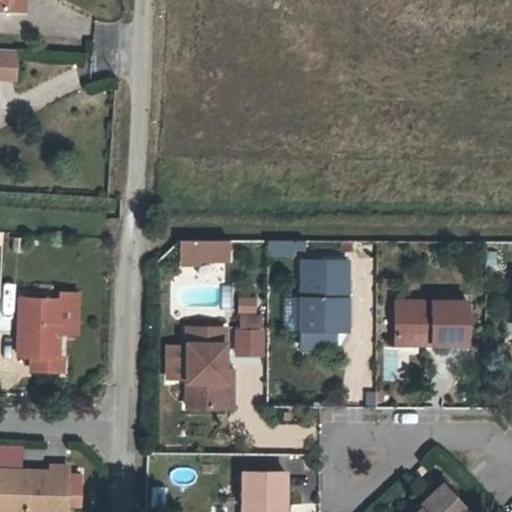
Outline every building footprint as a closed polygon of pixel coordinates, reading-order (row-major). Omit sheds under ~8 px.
[(0,0),(0,8),(22,10),(21,0),(0,0)] [(0,77),(21,79),(23,51),(0,48),(0,77)] [(198,239),(178,238),(178,258),(198,258),(198,239)] [(198,258),(228,259),(228,239),(198,239),(198,258)] [(290,252),(290,247),(290,239),(266,239),(266,252),(290,252)] [(301,259),(301,296),(305,296),(306,328),(334,328),(346,328),(346,259),(301,259)] [(17,298),(16,356),(29,356),(29,370),(60,371),(60,356),(56,356),(56,333),(75,333),(77,292),(57,292),(57,299),(17,298)] [(395,301),(394,336),(430,336),(430,342),(466,342),(466,300),(395,301)] [(259,319),(237,319),(237,329),(259,329),(259,319)] [(334,328),(306,328),(301,328),(300,345),(334,345),(334,328)] [(184,411),(222,410),(222,370),(222,329),(185,329),(185,348),(184,381),(184,411)] [(232,333),(232,355),(259,355),(260,333),(232,333)] [(185,348),(165,348),(165,381),(184,381),(185,348)] [(232,370),(222,370),(222,410),(232,410),(232,370)] [(41,511),(63,511),(64,505),(65,471),(65,467),(48,466),(48,471),(36,471),(30,477),(23,477),(22,471),(0,470),(0,511),(21,511),(41,511)] [(65,471),(64,505),(77,505),(78,472),(65,471)] [(284,504),(284,471),(242,472),(241,511),(279,511),(280,504),(284,504)] [(463,511),(466,509),(442,483),(417,506),(420,508),(415,511),(463,511)] [(150,486),(150,507),(164,507),(165,486),(150,486)]
